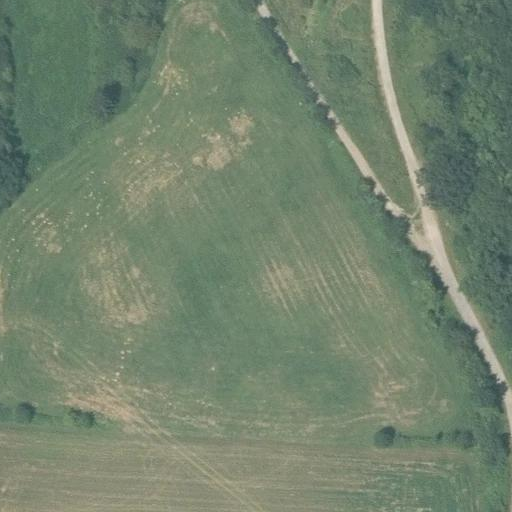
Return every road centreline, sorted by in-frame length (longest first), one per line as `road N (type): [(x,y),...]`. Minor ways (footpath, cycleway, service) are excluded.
road 1 (track): [(440,266),(375,186),(257,0)]
road 2 (track): [(377,0),(391,103),(440,266)]
road 3 (track): [(505,390),(440,266)]
